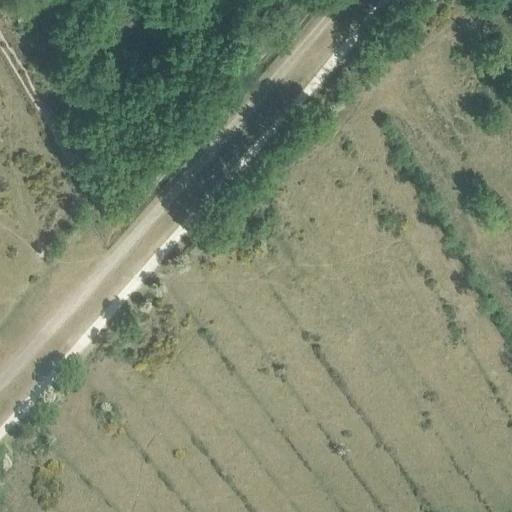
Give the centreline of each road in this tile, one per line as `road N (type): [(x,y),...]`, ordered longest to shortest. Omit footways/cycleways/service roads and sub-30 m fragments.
road 1 (track): [(0,382),(346,0)]
road 2 (unknown): [(0,30),(93,198),(115,213),(135,201),(316,0)]
